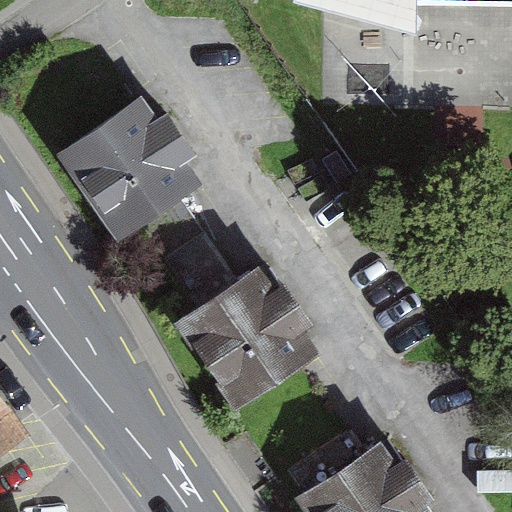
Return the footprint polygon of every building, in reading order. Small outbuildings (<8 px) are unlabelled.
[(511,0),(340,0),(340,25),(511,28),(511,0)] [(137,121),(52,183),(119,274),(202,214),(186,192),(196,185),(166,142),(157,148),(137,121)] [(236,440),(319,383),(304,362),(316,354),(286,310),(273,318),(257,294),(174,351),(236,440)] [(0,456),(30,436),(0,392),(0,456)] [(393,487),(378,465),(309,511),(418,511),(424,508),(404,479),(393,487)]
